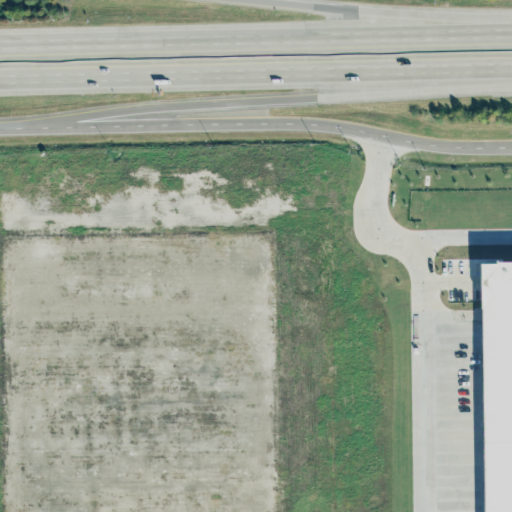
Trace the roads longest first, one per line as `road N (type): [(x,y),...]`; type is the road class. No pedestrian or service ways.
road 1 (motorway): [(0,126),(511,76)]
road 2 (tertiary): [(0,129),(316,124),(451,147),(511,147)]
road 3 (motorway): [(0,82),(511,65)]
road 4 (motorway): [(511,34),(0,50)]
road 5 (motorway): [(511,19),(241,0)]
